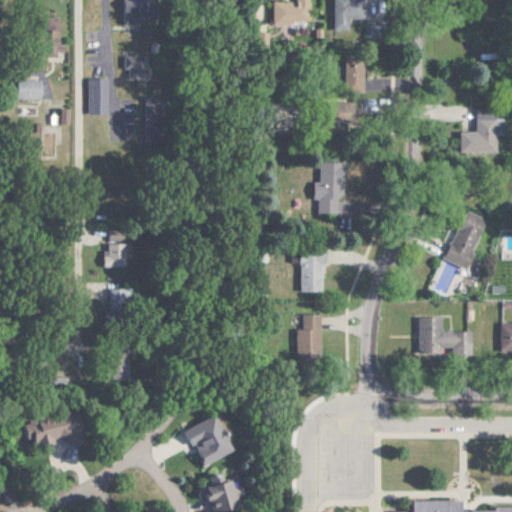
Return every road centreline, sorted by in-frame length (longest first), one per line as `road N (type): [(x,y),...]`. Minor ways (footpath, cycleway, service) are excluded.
road 1 (residential): [(412,0),(410,197),(370,302),(362,402)]
road 2 (residential): [(75,0),(75,377)]
road 3 (residential): [(362,402),(386,424),(511,424)]
road 4 (residential): [(133,450),(74,491),(0,497)]
